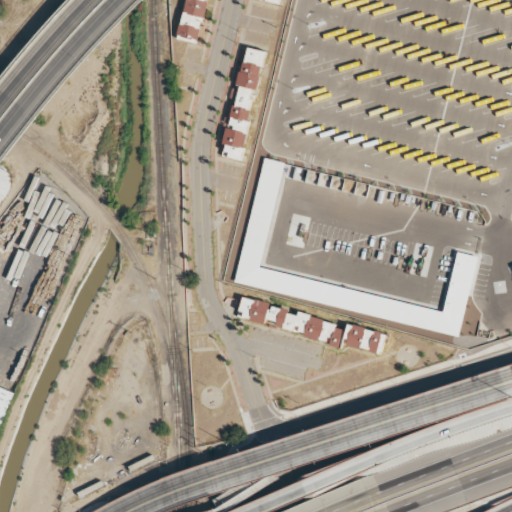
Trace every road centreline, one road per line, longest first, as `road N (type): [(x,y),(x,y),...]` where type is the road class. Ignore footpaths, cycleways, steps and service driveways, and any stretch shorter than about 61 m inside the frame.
road 1 (residential): [(264,426),(241,356),(206,290),(202,139),(234,0)]
road 2 (secondary): [(498,369),(192,468),(98,511)]
road 3 (secondary): [(150,511),(505,388)]
road 4 (motorway): [(511,406),(304,486)]
road 5 (primary): [(0,138),(122,0)]
road 6 (motorway): [(511,438),(369,493)]
road 7 (primary): [(90,0),(0,100)]
